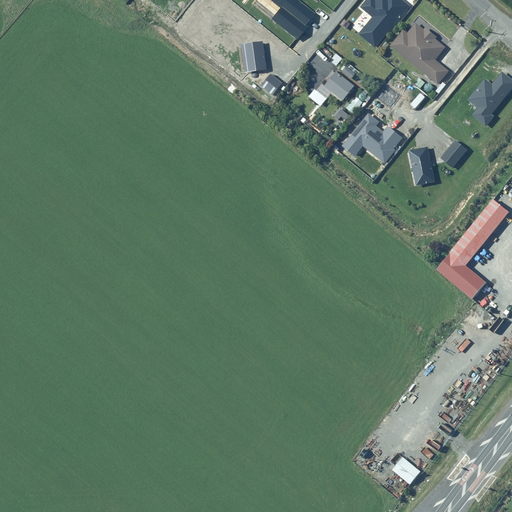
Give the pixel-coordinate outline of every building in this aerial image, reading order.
[(404,30),(391,46),(439,85),(450,72),(436,60),(445,49),(443,47),(449,41),(421,18),(408,33),(404,30)] [(348,66),(343,73),(354,79),(358,72),(348,66)] [(356,88),(337,72),(326,86),(345,102),(356,88)] [(491,117),(511,91),(511,83),(502,74),(492,87),(485,81),(467,102),(478,110),(471,118),(486,130),(494,120),(491,117)] [(355,115),(362,106),(354,100),(351,104),(348,102),(345,107),(355,115)] [(347,121),(351,117),(342,109),(338,114),(347,121)] [(467,153),(455,143),(440,162),(452,171),(467,153)] [(427,149),(408,154),(416,189),(435,185),(427,149)] [(501,199),(486,188),(430,261),(466,288),(480,269),(459,254),(501,199)] [(413,458),(395,445),(384,459),(402,473),(413,458)]
